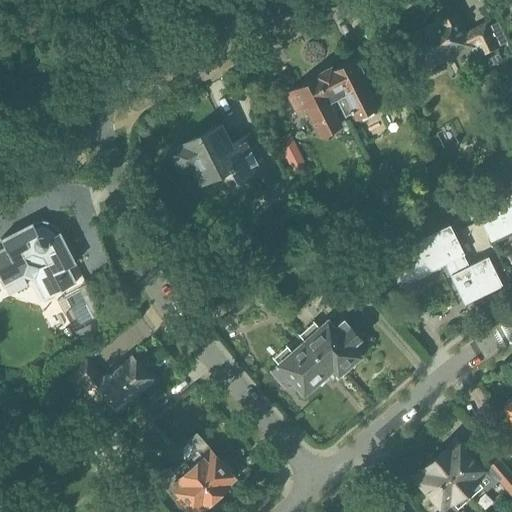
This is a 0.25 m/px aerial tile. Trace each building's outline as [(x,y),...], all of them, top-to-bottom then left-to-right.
[(475,42),(482,55),(497,48),(485,25),(464,35),(452,13),(451,11),(449,10),(447,9),(446,9),(444,9),(442,9),(440,10),(439,11),(437,13),(436,14),(435,17),(435,19),(436,22),(424,28),(424,29),(407,38),(423,68),(475,42)] [(321,70),(336,99),(345,115),(353,111),(357,118),(376,109),(361,80),(371,75),(361,55),(333,68),(331,65),(321,70)] [(336,99),(321,70),(313,74),(315,78),(287,92),(297,112),(307,107),(321,136),(341,126),(329,103),(336,99)] [(237,177),(250,170),(260,190),(275,183),(251,135),(228,146),(219,126),(180,146),(181,147),(171,152),(181,171),(192,166),(202,184),(205,190),(221,182),(224,188),(239,180),(237,177)] [(292,171),(303,166),(299,157),(288,163),(292,171)] [(511,193),(476,212),(490,241),(511,230),(511,193)] [(406,201),(393,207),(397,215),(410,208),(406,201)] [(34,221),(32,222),(0,238),(4,246),(0,248),(0,277),(4,285),(5,285),(4,283),(9,281),(10,282),(15,280),(14,278),(22,274),(22,275),(23,275),(23,274),(22,274),(26,264),(39,268),(37,273),(49,296),(76,283),(68,267),(75,263),(59,231),(58,229),(56,227),(54,225),(52,224),(50,222),(47,221),(45,221),(42,220),(39,220),(37,221),(34,221)] [(464,254),(454,234),(450,225),(385,257),(389,265),(389,266),(399,286),(447,263),(466,302),(499,285),(486,258),(469,267),(463,255),(464,254)] [(348,312),(366,296),(344,270),(326,286),(348,312)] [(234,310),(255,296),(248,286),(227,300),(234,310)] [(329,357),(342,371),(364,352),(356,342),(361,338),(342,317),(332,326),(328,321),(304,341),(322,363),(329,357)] [(322,363),(304,341),(270,372),(284,387),(292,380),(304,394),(328,373),(333,379),(342,371),(329,357),(322,363)] [(131,358),(106,378),(88,357),(63,377),(76,393),(83,387),(95,402),(105,394),(116,408),(150,381),(131,358)] [(141,412),(148,421),(150,423),(172,406),(163,394),(141,412)] [(511,400),(502,406),(511,424),(511,400)] [(148,421),(141,412),(133,419),(140,428),(148,421)] [(115,431),(105,439),(104,440),(122,461),(123,460),(121,457),(131,449),(115,431)] [(195,450),(184,461),(192,470),(216,497),(229,485),(228,484),(236,477),(196,433),(187,441),(195,450)] [(122,461),(104,440),(105,439),(102,437),(90,448),(110,471),(122,461)] [(487,491),(500,479),(511,492),(511,491),(511,475),(497,459),(489,466),(489,467),(485,470),(461,443),(452,451),(449,446),(435,458),(462,489),(469,497),(482,486),(487,491)] [(439,511),(442,509),(450,501),(451,502),(452,501),(458,508),(469,497),(462,489),(435,458),(422,470),(426,474),(418,482),(427,492),(414,504),(420,511),(439,511)] [(192,470),(184,461),(172,471),(169,469),(165,468),(158,475),(157,480),(161,483),(165,484),(167,483),(192,511),(196,511),(201,508),(203,509),(216,497),(192,470)] [(9,487),(15,495),(23,490),(17,481),(9,487)] [(394,511),(387,503),(384,505),(379,505),(374,510),(373,511),(394,511)]
